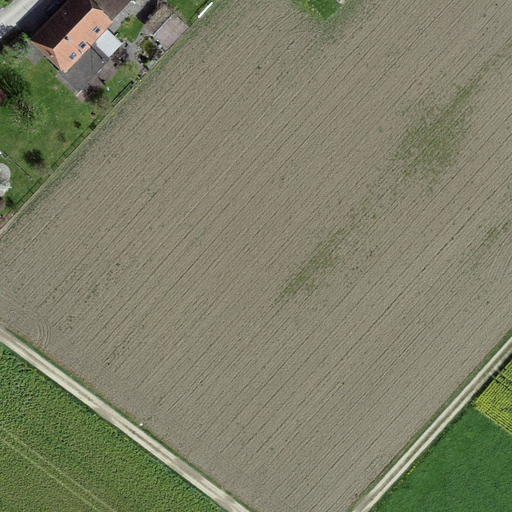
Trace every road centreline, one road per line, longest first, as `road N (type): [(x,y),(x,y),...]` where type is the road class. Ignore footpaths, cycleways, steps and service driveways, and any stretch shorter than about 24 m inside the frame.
road 1 (track): [(242,511),(0,333)]
road 2 (track): [(511,344),(360,511)]
